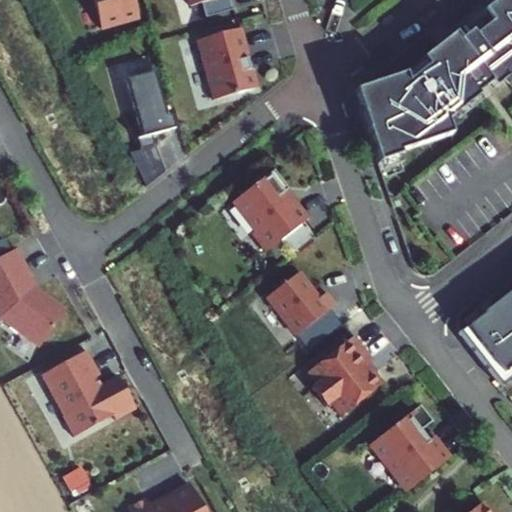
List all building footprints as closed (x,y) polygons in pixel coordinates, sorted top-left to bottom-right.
[(132,0),(91,0),(99,29),(138,18),(132,0)] [(187,0),(189,6),(200,3),(205,17),(234,9),(231,0),(187,0)] [(403,75),(353,92),(377,164),(399,157),(398,153),(450,135),(445,122),(477,97),(475,94),(489,83),(492,88),(505,78),(509,83),(511,80),(511,0),(495,0),(463,25),(468,32),(458,41),(452,34),(419,60),(425,68),(406,83),(403,75)] [(195,41),(212,101),(254,89),(245,56),(247,55),(239,29),(195,41)] [(136,138),(140,150),(154,146),(151,135),(169,130),(153,72),(125,80),(141,137),(136,138)] [(251,235),(265,253),(279,242),(299,227),(307,221),(293,203),(289,206),(281,196),(288,190),(274,171),(233,202),(256,231),(251,235)] [(299,227),(279,242),(292,258),(311,242),(299,227)] [(30,278),(15,250),(0,258),(0,313),(4,317),(2,319),(40,347),(65,313),(33,289),(27,279),(30,278)] [(318,299),(298,274),(267,298),(296,336),(336,306),(326,293),(318,299)] [(511,289),(458,332),(501,387),(511,378),(511,289)] [(341,416),(381,385),(366,365),(372,361),(353,337),(307,372),(316,384),(310,388),(325,408),(331,403),(341,416)] [(86,351),(42,375),(63,413),(62,417),(73,438),(113,417),(115,421),(136,409),(117,376),(100,385),(96,378),(99,376),(86,351)] [(407,491),(449,459),(432,438),(428,441),(420,431),(432,422),(420,406),(370,444),(407,491)] [(129,511),(203,511),(189,486),(161,501),(164,505),(152,511),(145,498),(127,508),(129,511)]
